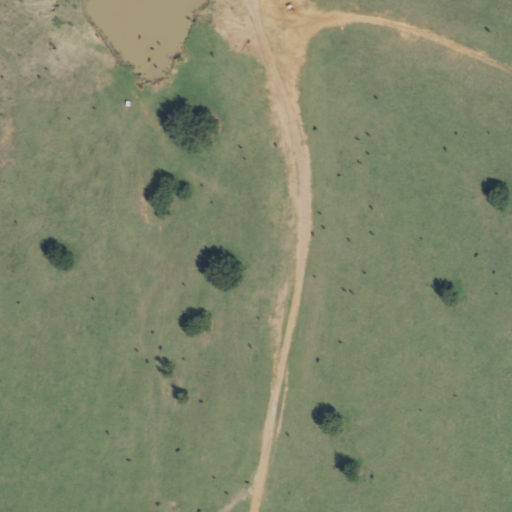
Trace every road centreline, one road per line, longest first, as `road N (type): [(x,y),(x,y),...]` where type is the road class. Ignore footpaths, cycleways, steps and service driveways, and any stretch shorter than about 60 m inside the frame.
road 1 (residential): [(247,0),(277,80),(297,194),(268,429),(256,468),(220,511)]
road 2 (track): [(257,23),(352,20),(511,75)]
